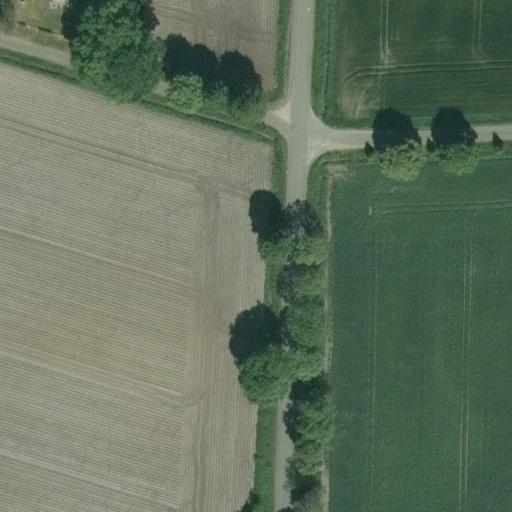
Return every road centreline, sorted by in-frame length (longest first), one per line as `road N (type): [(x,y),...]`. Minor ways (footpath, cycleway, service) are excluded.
road 1 (residential): [(301,137),(282,511)]
road 2 (track): [(0,50),(301,137)]
road 3 (residential): [(301,137),(341,143),(511,135)]
road 4 (residential): [(306,0),(301,137)]
